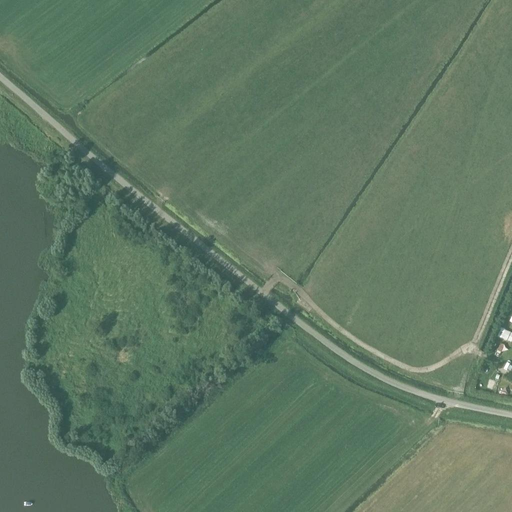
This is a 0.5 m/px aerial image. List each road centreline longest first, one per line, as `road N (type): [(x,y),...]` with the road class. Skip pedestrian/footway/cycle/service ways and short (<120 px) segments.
road 1 (track): [(511,417),(412,391),(342,356),(0,76)]
road 2 (track): [(511,376),(473,347),(425,371),(408,370),(361,346),(278,277),(263,294)]
